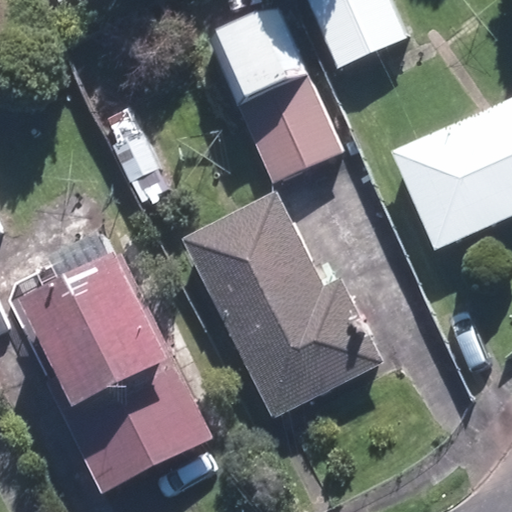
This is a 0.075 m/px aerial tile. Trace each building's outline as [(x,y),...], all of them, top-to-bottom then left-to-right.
[(405,40),(388,0),(304,0),(333,70),(405,40)] [(344,150),(282,8),(213,39),(274,181),(344,150)] [(433,254),(511,218),(511,98),(389,154),(433,254)] [(183,240),(274,418),(385,362),(344,280),(328,289),(278,192),(183,240)] [(0,205),(0,232),(11,227),(0,205)] [(225,430),(133,247),(23,302),(114,486),(225,430)]
